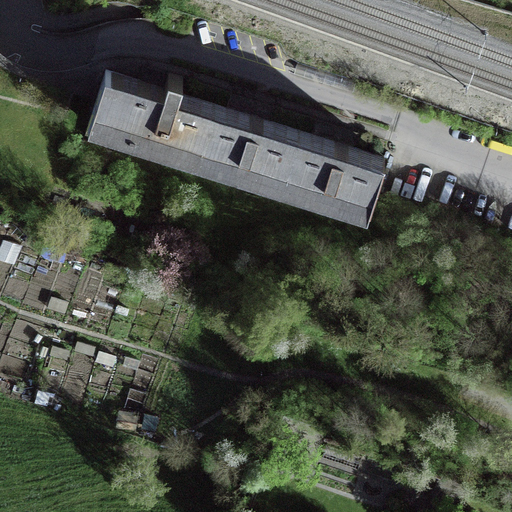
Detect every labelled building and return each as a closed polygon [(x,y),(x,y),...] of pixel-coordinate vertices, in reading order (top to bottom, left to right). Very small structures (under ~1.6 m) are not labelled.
[(148,143),(182,153),(199,98),(178,92),(183,77),(169,72),(164,87),(152,84),(106,69),(89,124),(148,142),(148,143)] [(275,182),(292,127),(245,113),(199,98),(182,153),(275,182)] [(292,127),(275,182),(368,211),(385,156),(338,141),(292,127)] [(328,428),(284,413),(278,430),(322,445),(325,435),(341,440),(345,430),(329,424),(328,428)] [(362,456),(327,445),(323,458),(358,469),(362,456)]
